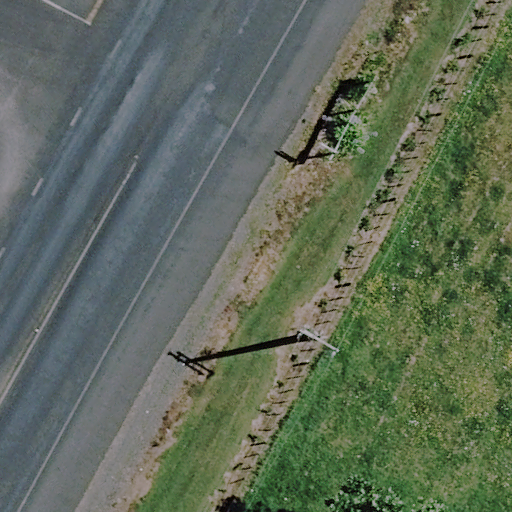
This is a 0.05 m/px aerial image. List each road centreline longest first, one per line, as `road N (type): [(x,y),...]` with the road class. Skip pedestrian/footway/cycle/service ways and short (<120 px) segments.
road 1 (tertiary): [(0,422),(182,84)]
road 2 (residential): [(182,84),(27,0)]
